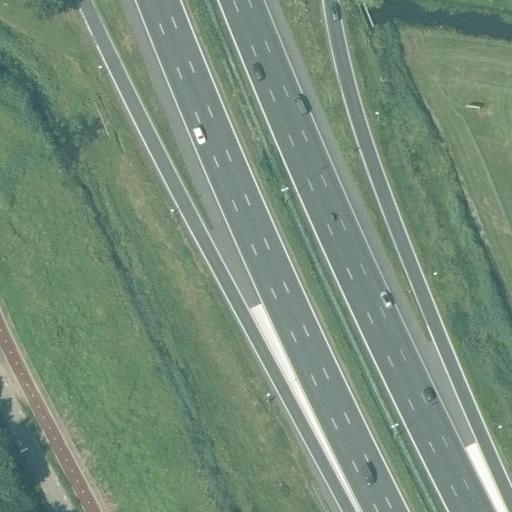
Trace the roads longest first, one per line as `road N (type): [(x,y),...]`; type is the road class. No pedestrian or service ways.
road 1 (motorway): [(80,0),(354,511)]
road 2 (motorway): [(473,511),(317,197),(234,0)]
road 3 (motorway): [(157,0),(246,222),(387,511)]
road 4 (motorway): [(511,511),(363,140),(327,0)]
road 5 (tertiary): [(65,511),(0,387)]
